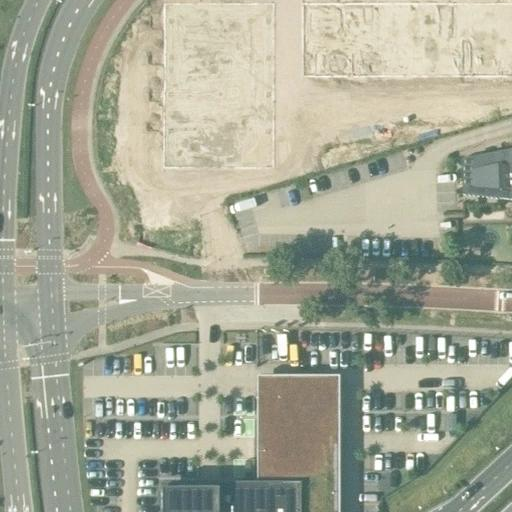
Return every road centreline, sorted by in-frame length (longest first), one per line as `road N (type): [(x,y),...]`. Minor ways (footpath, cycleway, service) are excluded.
road 1 (unclassified): [(511,302),(156,299)]
road 2 (secondary): [(41,0),(28,20),(5,125),(3,294)]
road 3 (secondary): [(50,290),(48,126),(56,75),(93,0)]
road 4 (secondary): [(66,511),(51,414),(50,325)]
road 5 (secondary): [(5,331),(20,511)]
